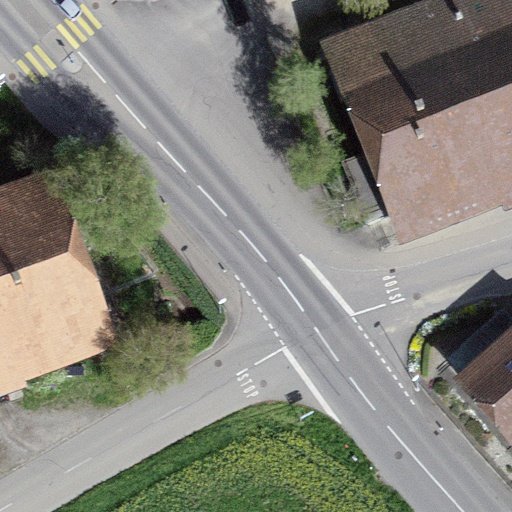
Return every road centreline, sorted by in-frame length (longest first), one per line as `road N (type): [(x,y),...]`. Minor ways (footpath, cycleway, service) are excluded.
road 1 (secondary): [(314,333),(249,241),(37,0)]
road 2 (unclassified): [(314,333),(8,511)]
road 3 (secondary): [(465,511),(314,333)]
road 4 (tertiary): [(511,267),(382,304),(314,333)]
